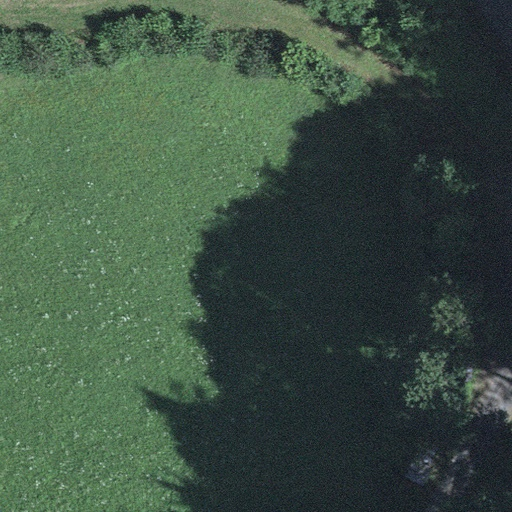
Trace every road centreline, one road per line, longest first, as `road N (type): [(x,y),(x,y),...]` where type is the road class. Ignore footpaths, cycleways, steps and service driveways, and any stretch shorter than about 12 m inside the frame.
road 1 (track): [(435,511),(498,360),(511,254)]
road 2 (track): [(511,166),(491,115),(337,0)]
